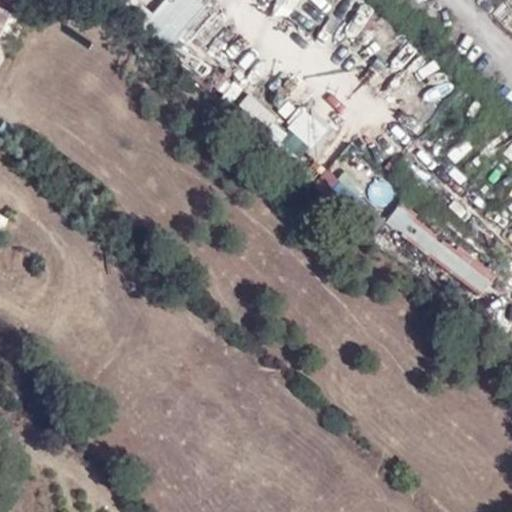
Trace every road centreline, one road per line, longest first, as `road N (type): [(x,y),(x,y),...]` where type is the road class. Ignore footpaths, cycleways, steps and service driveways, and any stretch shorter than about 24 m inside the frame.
road 1 (track): [(0,489),(15,435),(27,437),(109,493),(121,511)]
road 2 (track): [(0,194),(47,238),(59,266),(51,287),(23,301),(0,296)]
